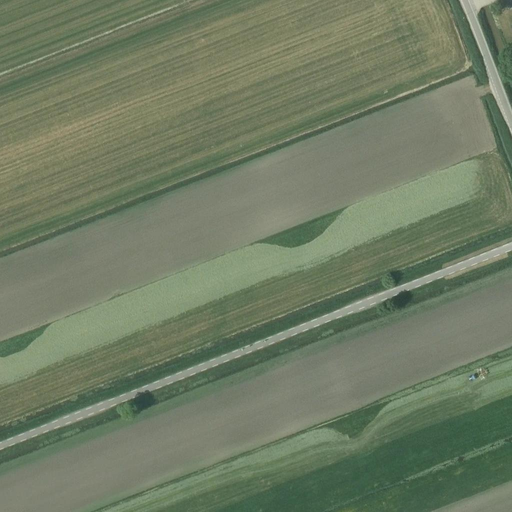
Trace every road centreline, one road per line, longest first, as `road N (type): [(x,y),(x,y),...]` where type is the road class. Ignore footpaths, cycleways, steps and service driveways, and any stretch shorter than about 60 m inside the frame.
road 1 (unclassified): [(0,447),(511,246)]
road 2 (unclassified): [(511,129),(462,0)]
